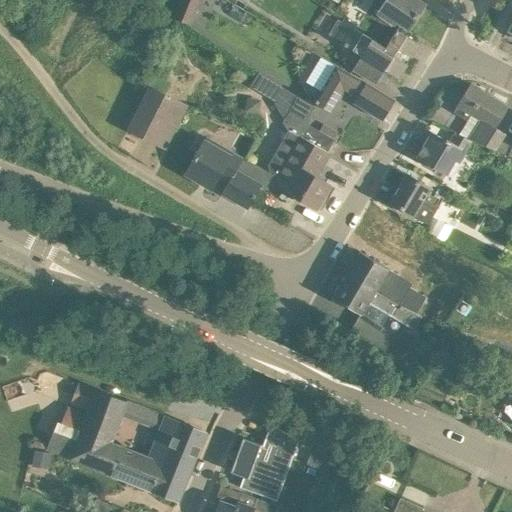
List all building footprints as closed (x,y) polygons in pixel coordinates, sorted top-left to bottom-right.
[(395,21),(408,29),(424,6),(414,0),(375,0),(370,9),(393,25),(395,21)] [(188,22),(194,7),(183,2),(177,17),(188,22)] [(391,75),(404,54),(411,59),(419,46),(396,31),(385,48),(353,29),(355,26),(345,20),(332,39),(361,57),(352,70),(375,85),(383,71),(391,75)] [(307,78),(321,87),(336,63),(321,54),(307,78)] [(356,99),(353,103),(381,121),(393,101),(365,83),(365,84),(336,68),(315,103),(330,113),(343,92),(356,99)] [(494,151),(501,140),(504,135),(494,129),(507,108),(470,86),(453,113),(465,121),(469,115),(483,123),(472,142),(494,151)] [(149,87),(127,132),(164,151),(187,106),(149,87)] [(301,138),(308,126),(313,107),(297,97),(283,89),(274,105),(284,120),(280,126),(289,132),(277,153),(278,159),(286,163),(278,177),(297,188),(292,195),(316,209),(329,186),(314,177),(328,153),(327,153),(301,138)] [(301,138),(327,153),(334,140),(308,126),(301,138)] [(454,133),(449,142),(445,140),(445,141),(431,133),(416,158),(445,176),(454,162),(458,165),(472,141),(454,133)] [(511,145),(501,140),(494,151),(511,159),(511,145)] [(219,152),(203,142),(185,174),(211,189),(218,178),(228,183),(221,195),(247,210),(261,186),(236,171),(243,160),(231,153),(226,161),(217,156),(219,152)] [(427,225),(436,211),(443,198),(428,189),(406,176),(389,203),(427,225)] [(360,253),(346,275),(401,308),(417,315),(427,298),(409,288),(410,287),(386,273),(388,270),(360,253)] [(401,308),(346,275),(333,298),(361,315),(368,304),(413,331),(421,317),(417,315),(401,308)] [(386,335),(358,319),(358,318),(348,335),(376,351),(386,335)] [(100,470),(112,475),(122,450),(108,444),(116,427),(121,415),(126,402),(107,395),(81,385),(80,385),(72,406),(89,412),(88,415),(69,407),(62,425),(56,423),(53,431),(51,436),(47,448),(70,458),(100,470)] [(205,433),(167,418),(161,431),(162,431),(150,460),(162,464),(152,491),(178,502),(201,445),(204,438),(203,438),(205,433)] [(248,474),(244,485),(241,484),(240,486),(264,495),(275,464),(288,469),(299,441),(272,422),(263,445),(244,437),(240,446),(243,447),(234,469),(248,474)] [(112,475),(152,491),(162,464),(150,460),(122,450),(112,475)] [(295,511),(254,497),(250,507),(240,503),(238,509),(219,502),(215,511),(295,511)] [(424,511),(422,511),(423,509),(400,499),(393,511),(424,511)] [(118,511),(120,510),(98,500),(91,511),(118,511)]
